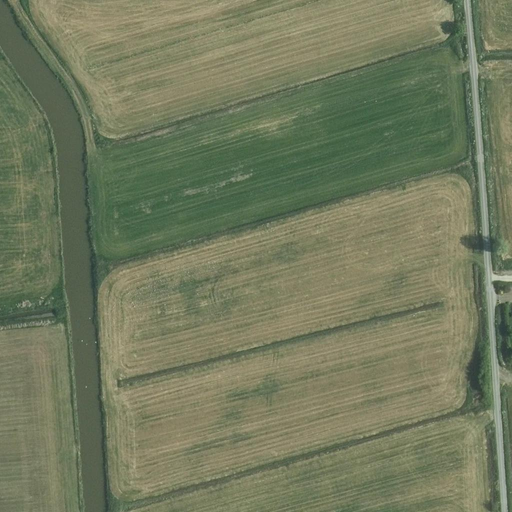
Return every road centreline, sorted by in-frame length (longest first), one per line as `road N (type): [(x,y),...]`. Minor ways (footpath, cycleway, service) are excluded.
road 1 (residential): [(468,0),(504,511)]
road 2 (track): [(92,153),(72,91),(19,0)]
